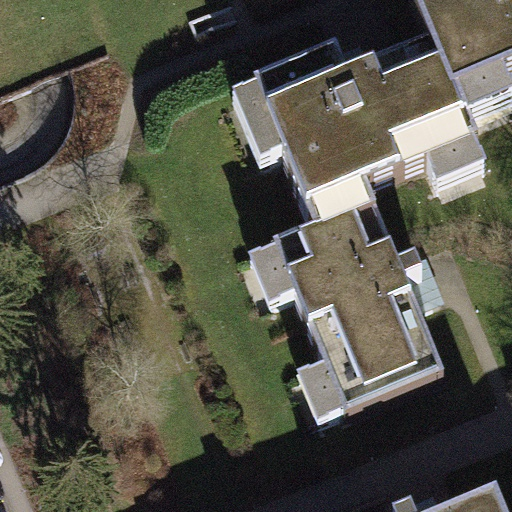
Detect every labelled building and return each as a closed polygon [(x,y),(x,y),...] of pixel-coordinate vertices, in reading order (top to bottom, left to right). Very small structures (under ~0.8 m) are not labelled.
[(511,0),(433,0),(415,8),(475,153),(479,151),(466,119),(458,100),(493,86),(495,90),(511,82),(511,0)] [(436,169),(475,153),(415,8),(410,10),(429,56),(368,81),(357,86),(348,89),(336,62),(257,95),(259,98),(286,164),(283,166),(313,238),(274,253),(276,258),(375,217),(367,197),(436,169)] [(357,86),(368,81),(357,53),(336,62),(348,89),(357,86)] [(458,100),(466,119),(500,104),(495,90),(493,86),(458,100)] [(286,164),(259,98),(234,109),(261,175),(283,166),(286,164)] [(481,167),(475,153),(436,169),(441,183),(481,167)] [(400,276),(375,217),(276,258),(292,297),(328,382),(344,421),(346,425),(445,385),(418,321),(411,304),(408,304),(406,298),(404,294),(423,287),(416,269),(400,276)] [(292,297),(276,258),(262,263),(278,303),(292,297)] [(427,264),(416,269),(423,287),(404,294),(406,298),(408,304),(411,304),(418,321),(446,309),(427,264)] [(330,427),(344,421),(328,382),(314,388),(330,427)]
